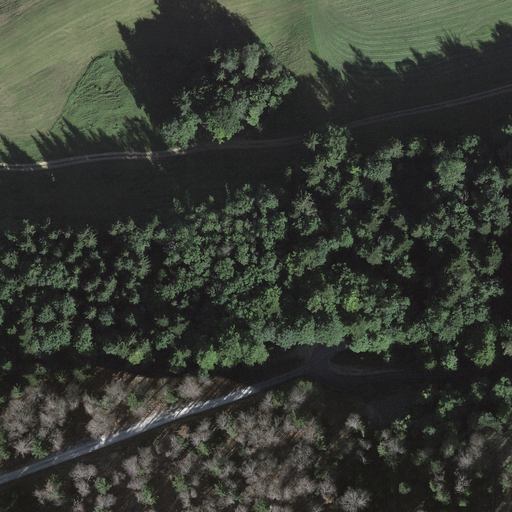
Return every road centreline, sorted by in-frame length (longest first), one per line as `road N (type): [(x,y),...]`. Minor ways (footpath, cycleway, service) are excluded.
road 1 (track): [(0,167),(265,144),(511,86)]
road 2 (track): [(0,480),(321,366)]
road 3 (track): [(0,353),(218,370),(324,349)]
road 4 (residential): [(321,366),(332,346),(447,340),(511,307)]
road 5 (track): [(511,362),(355,381),(332,379),(321,366)]
